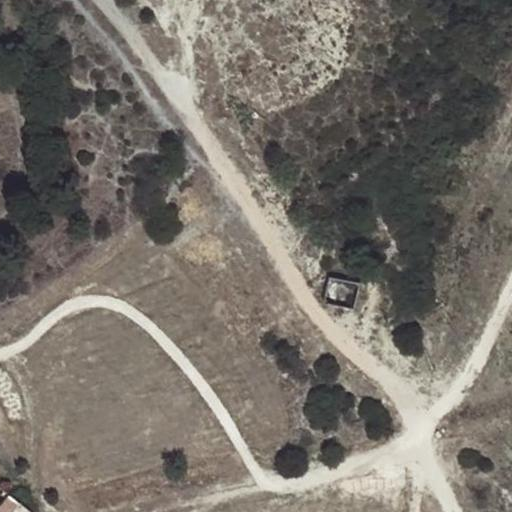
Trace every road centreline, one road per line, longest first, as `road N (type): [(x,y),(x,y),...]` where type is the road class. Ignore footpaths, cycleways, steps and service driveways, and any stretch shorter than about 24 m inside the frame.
road 1 (track): [(0,354),(54,314),(87,301),(116,302),(146,322),(213,396),(250,466),(270,482),(296,485),(361,471),(416,427),(476,354),(511,277)]
road 2 (track): [(416,427),(389,383),(323,322),(110,0)]
